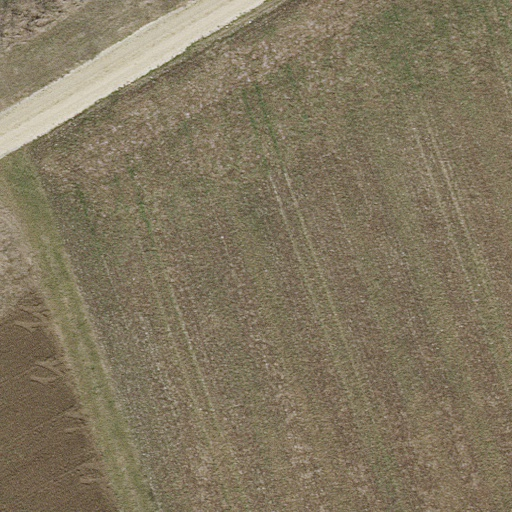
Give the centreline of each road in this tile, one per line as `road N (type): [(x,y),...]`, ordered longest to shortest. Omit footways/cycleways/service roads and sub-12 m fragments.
road 1 (track): [(8,134),(140,511)]
road 2 (track): [(0,139),(239,0)]
